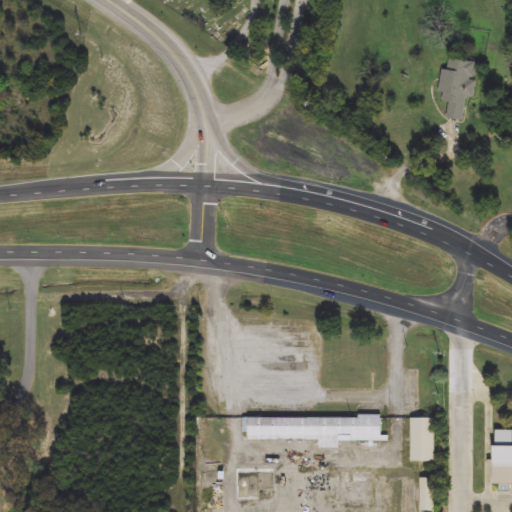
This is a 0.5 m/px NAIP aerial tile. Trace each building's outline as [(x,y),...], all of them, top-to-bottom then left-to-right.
[(441,103),(446,59),(478,63),(471,122),(446,120),(448,104),(441,103)] [(320,439),(245,439),(245,416),(382,417),(382,441),(339,440),(339,448),(320,448),(320,439)] [(437,416),(436,463),(410,463),(410,416),(437,416)] [(511,483),(492,483),(493,429),(511,429),(511,483)] [(436,511),(419,511),(419,476),(436,476),(436,511)]
